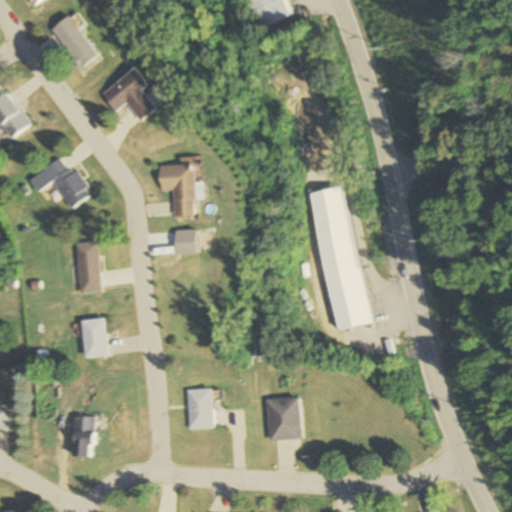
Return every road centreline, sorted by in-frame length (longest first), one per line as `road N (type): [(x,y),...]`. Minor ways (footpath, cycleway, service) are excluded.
road 1 (tertiary): [(487,511),(461,463),(415,319),(388,172),(331,0)]
road 2 (residential): [(162,475),(137,213),(115,168),(0,20)]
road 3 (residential): [(86,507),(124,477),(396,485),(461,463)]
